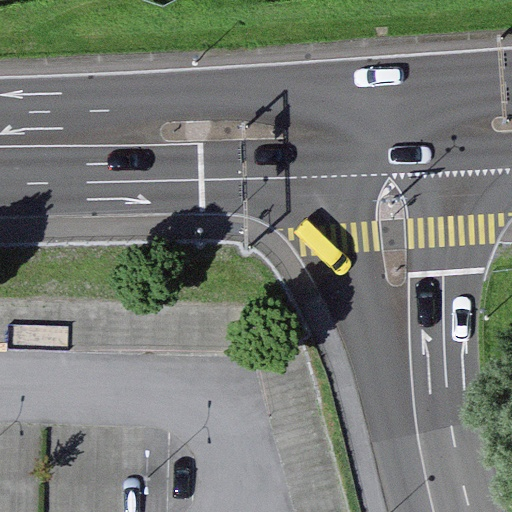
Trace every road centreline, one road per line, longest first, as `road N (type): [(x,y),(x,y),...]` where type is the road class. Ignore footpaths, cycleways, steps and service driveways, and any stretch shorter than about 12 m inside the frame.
road 1 (primary): [(0,133),(400,124)]
road 2 (secondary): [(446,511),(420,386),(400,124)]
